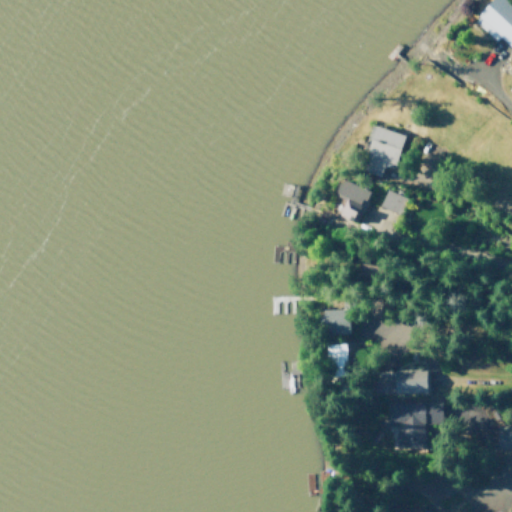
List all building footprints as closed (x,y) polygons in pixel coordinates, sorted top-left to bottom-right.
[(473,22),(494,42),(501,36),(511,47),(511,9),(503,0),(500,0),(496,4),(493,1),(473,22)] [(375,121),(358,164),(392,177),(408,134),(375,121)] [(348,175),(339,193),(363,204),(372,186),(348,175)] [(389,187),(379,208),(397,217),(407,197),(389,187)] [(332,316),(333,335),(349,335),(348,316),(332,316)] [(323,344),(324,355),(336,355),(336,375),(349,375),(348,344),(323,344)] [(394,369),(393,394),(425,394),(425,370),(394,369)] [(386,402),(386,425),(396,424),(397,448),(421,447),(421,423),(441,423),(441,401),(386,402)] [(511,425),(495,425),(495,451),(511,451),(511,425)]
